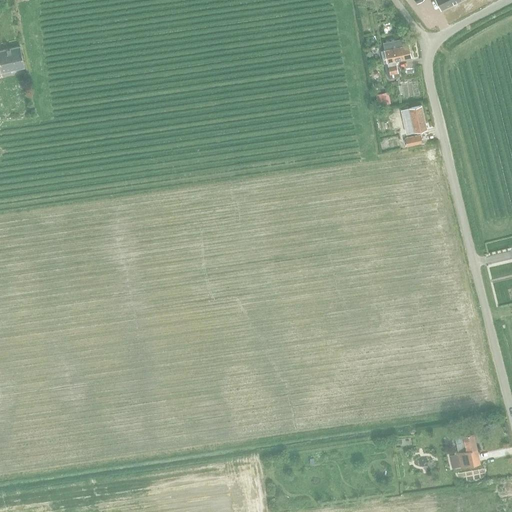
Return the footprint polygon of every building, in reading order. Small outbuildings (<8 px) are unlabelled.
[(436,0),(441,9),(459,0),(436,0)] [(404,39),(382,43),(384,51),(386,61),(382,62),(386,76),(388,75),(389,82),(399,80),(395,60),(410,57),(407,46),(405,47),(404,39)] [(19,46),(0,50),(0,66),(1,72),(10,70),(11,72),(15,71),(15,69),(24,67),(19,46)] [(388,90),(376,93),(378,104),(391,101),(388,90)] [(411,119),(414,132),(426,130),(421,107),(403,111),(405,121),(411,119)] [(419,135),(404,139),(405,146),(420,144),(419,135)] [(459,436),(454,437),(455,444),(461,467),(480,463),(473,432),(459,436)]
